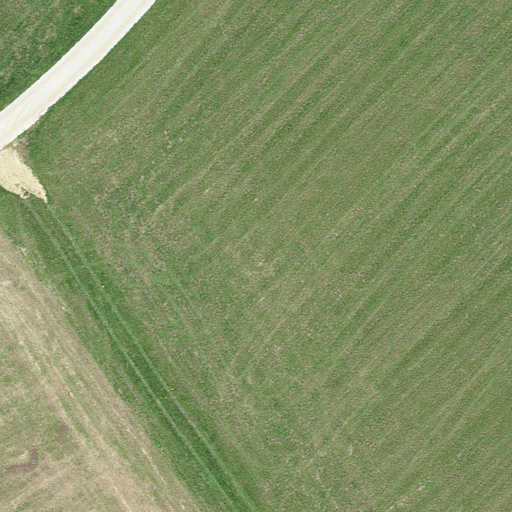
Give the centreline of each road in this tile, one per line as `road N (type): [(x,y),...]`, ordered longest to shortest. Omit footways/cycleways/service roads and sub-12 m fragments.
road 1 (track): [(0,153),(72,249),(235,511)]
road 2 (unclassified): [(0,146),(138,0)]
